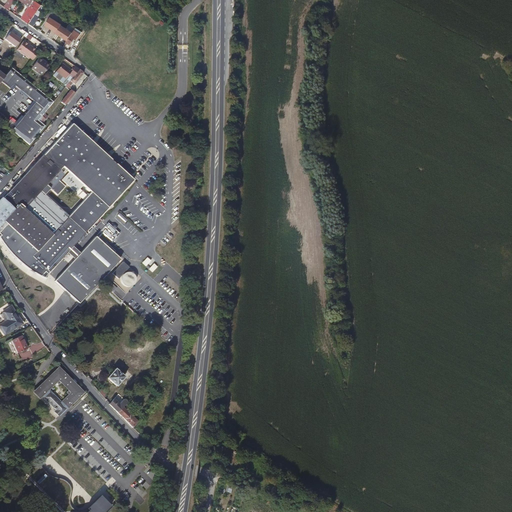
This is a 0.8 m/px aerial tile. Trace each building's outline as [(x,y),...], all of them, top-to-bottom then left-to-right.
[(34,1),(30,6),(28,10),(35,15),(41,8),(42,9),(44,7),(34,1)] [(38,17),(35,15),(28,10),(21,19),(33,27),(37,20),(36,19),(38,17)] [(70,45),(75,38),(71,35),(66,42),(70,45)] [(35,51),(35,50),(23,41),(17,50),(29,59),(30,58),(33,60),(38,53),(35,51)] [(50,65),(39,57),(32,68),(42,76),(50,65)] [(66,79),(69,75),(71,71),(62,64),(56,72),(66,79)] [(75,67),(69,75),(73,78),(79,70),(75,67)] [(14,85),(20,90),(27,81),(21,76),(11,68),(5,77),(0,73),(0,82),(1,81),(10,89),(14,85)] [(79,70),(73,78),(70,81),(72,83),(74,84),(83,73),(79,70)] [(38,121),(42,116),(44,114),(53,102),(37,89),(27,81),(20,90),(35,102),(11,131),(13,132),(29,145),(45,126),(41,123),(38,121)] [(75,93),(71,90),(61,102),(65,106),(75,93)] [(84,140),(70,127),(43,155),(60,171),(84,140)] [(94,149),(84,140),(60,171),(58,173),(64,178),(67,182),(94,149)] [(85,199),(102,215),(130,184),(94,149),(67,182),(77,191),(85,199)] [(58,173),(60,171),(43,155),(20,180),(39,194),(40,192),(58,173)] [(40,192),(42,193),(52,202),(54,199),(59,193),(60,191),(56,187),(64,178),(58,173),(40,192)] [(56,187),(60,191),(67,182),(64,178),(56,187)] [(20,180),(7,194),(27,212),(36,199),(35,198),(39,194),(20,180)] [(67,182),(60,191),(69,200),(77,191),(67,182)] [(69,200),(60,191),(59,193),(58,198),(70,209),(85,199),(77,191),(69,200)] [(42,193),(40,195),(36,199),(61,221),(63,219),(65,221),(68,218),(71,214),(54,199),(52,202),(42,193)] [(63,247),(65,245),(27,212),(7,194),(3,199),(2,199),(0,200),(0,232),(0,233),(2,235),(1,236),(0,237),(0,236),(0,238),(0,240),(2,242),(4,245),(7,249),(10,252),(14,257),(16,259),(20,263),(24,266),(26,268),(30,271),(34,273),(36,274),(41,277),(44,279),(46,280),(44,278),(42,276),(45,272),(47,275),(49,272),(68,252),(63,247)] [(68,218),(65,221),(63,223),(61,221),(36,199),(27,212),(65,245),(70,250),(84,234),(68,218)] [(71,214),(89,229),(102,215),(85,199),(71,214)] [(84,234),(89,229),(71,214),(68,218),(84,234)] [(111,242),(119,233),(108,222),(99,231),(111,242)] [(94,237),(77,257),(101,278),(103,277),(119,259),(94,237)] [(89,269),(100,280),(101,278),(77,257),(76,258),(89,269)] [(76,258),(75,259),(99,281),(100,280),(89,269),(76,258)] [(55,281),(79,303),(99,281),(75,259),(55,281)] [(163,267),(167,262),(163,259),(158,263),(163,267)] [(127,268),(121,262),(111,274),(117,279),(127,268)] [(121,284),(131,273),(130,273),(129,272),(128,272),(126,272),(124,273),(123,273),(122,275),(121,276),(120,278),(120,279),(120,281),(121,283),(121,284)] [(132,274),(131,274),(131,273),(121,284),(122,284),(122,285),(123,285),(125,286),(126,286),(127,286),(128,286),(129,286),(130,285),(131,285),(132,283),(133,282),(133,281),(134,280),(134,278),(133,277),(133,276),(132,275),(132,274)] [(119,288),(116,292),(122,298),(125,294),(119,288)] [(94,310),(101,316),(113,304),(100,292),(86,307),(92,312),(94,310)] [(21,324),(10,307),(2,313),(7,321),(0,325),(0,329),(4,335),(21,324)] [(18,353),(27,348),(20,336),(11,341),(18,353)] [(100,353),(104,348),(96,343),(92,348),(100,353)] [(132,361),(143,358),(140,347),(129,350),(132,361)] [(145,367),(135,377),(142,383),(152,373),(145,367)] [(84,393),(60,368),(35,391),(40,397),(43,394),(55,407),(57,410),(55,411),(59,416),(84,393)] [(116,386),(124,377),(119,373),(115,369),(107,378),(116,386)] [(103,397),(107,394),(101,388),(98,391),(103,397)] [(114,400),(109,405),(114,410),(119,405),(114,400)] [(119,405),(114,410),(117,413),(126,404),(123,401),(119,405)] [(117,413),(124,419),(129,414),(125,410),(129,406),(126,404),(117,413)] [(137,422),(136,421),(129,414),(124,419),(132,428),(137,422)] [(50,476),(41,465),(28,475),(59,511),(106,511),(111,509),(98,495),(85,509),(86,511),(73,511),(71,508),(70,498),(68,482),(50,476)] [(272,484),(275,477),(267,473),(263,479),(272,484)]
